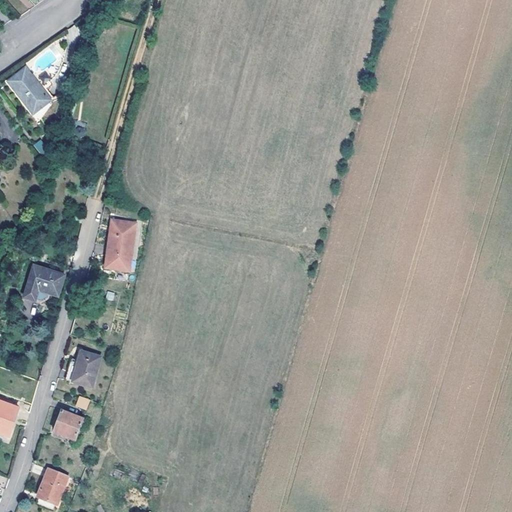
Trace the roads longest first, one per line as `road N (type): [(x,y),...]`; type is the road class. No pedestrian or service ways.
road 1 (residential): [(95,203),(5,511)]
road 2 (track): [(95,203),(158,0)]
